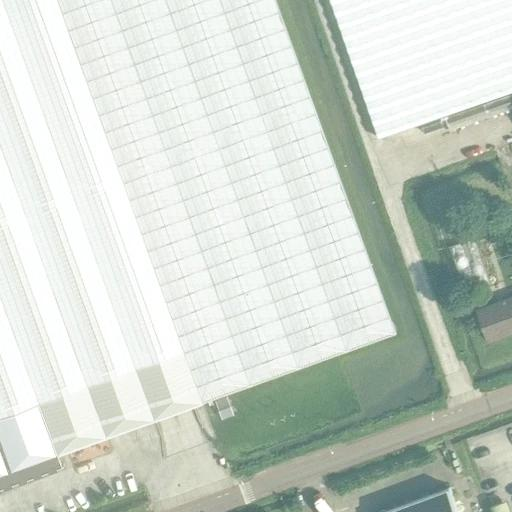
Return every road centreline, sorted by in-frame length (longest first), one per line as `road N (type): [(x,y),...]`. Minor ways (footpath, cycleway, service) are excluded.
road 1 (unclassified): [(194,511),(511,396)]
road 2 (unknown): [(511,140),(500,127),(482,129),(378,166)]
